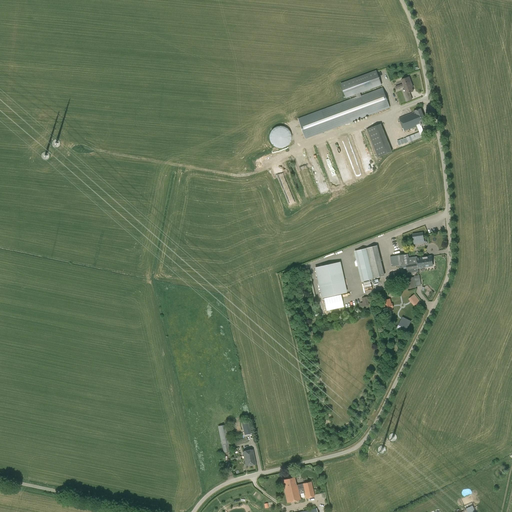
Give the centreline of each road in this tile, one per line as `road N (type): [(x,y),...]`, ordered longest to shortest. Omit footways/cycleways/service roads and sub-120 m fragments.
road 1 (unclassified): [(195,511),(216,490),(351,453),(364,441),(450,276),(445,159),(421,50),(400,0)]
road 2 (unclassified): [(0,482),(144,511)]
